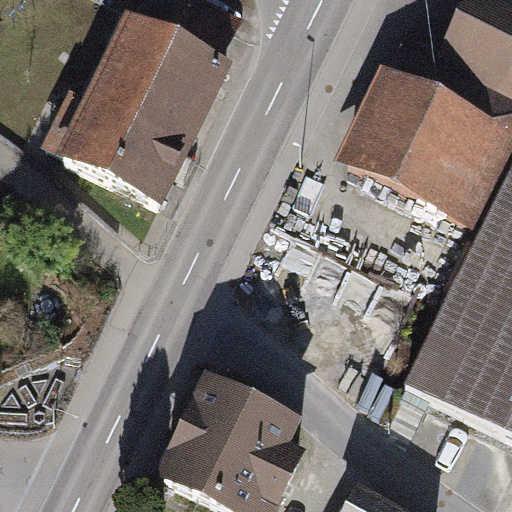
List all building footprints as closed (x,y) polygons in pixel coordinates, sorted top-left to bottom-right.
[(511,0),(467,0),(433,73),(511,110),(511,0)] [(135,33),(66,171),(153,218),(243,37),(188,8),(166,50),(135,33)] [(511,184),(511,110),(433,73),(397,56),(337,180),(481,249),(511,184)] [(511,184),(481,249),(407,403),(511,453),(511,184)] [(279,511),(311,443),(195,391),(145,502),(167,511),(279,511)]
